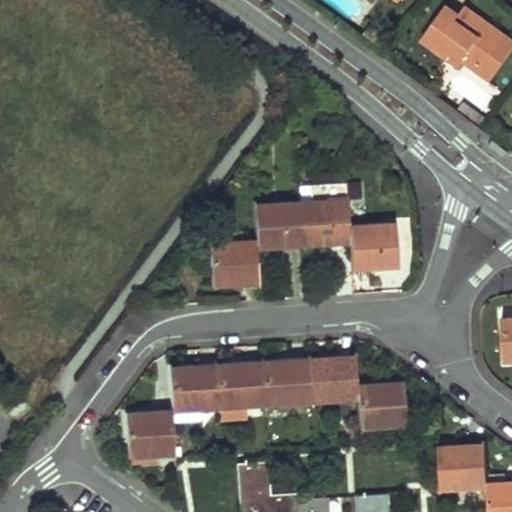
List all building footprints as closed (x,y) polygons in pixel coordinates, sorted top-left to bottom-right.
[(495,83),(511,60),(511,41),(470,10),(465,18),(453,9),(428,43),(465,70),(469,64),(495,83)] [(312,196),(299,197),(302,244),(350,241),(349,223),(346,180),(311,182),(312,196)] [(253,200),(255,239),(256,246),(302,244),(299,197),(253,200)] [(388,220),(349,223),(350,241),(351,266),(390,263),(388,220)] [(258,283),(256,246),(255,239),(212,241),(215,285),(258,283)] [(307,405),(354,402),(353,384),(352,355),(305,358),(307,405)] [(261,407),(307,405),(305,358),(258,360),(261,407)] [(243,408),(261,407),(258,360),(213,363),(215,408),(216,419),(244,418),(243,408)] [(196,409),(215,408),(213,363),(166,365),(168,407),(169,421),(197,420),(196,409)] [(401,381),(353,384),(354,402),(356,428),(403,425),(401,381)] [(169,421),(168,407),(123,410),(125,455),(171,453),(169,421)] [(486,493),(485,485),(483,447),(436,450),(439,495),(486,493)] [(294,511),(294,497),(294,491),(260,493),(258,462),(233,463),(236,511),(294,511)] [(486,511),(511,511),(511,483),(485,485),(486,493),(486,511)] [(375,511),(374,493),(352,494),(352,511),(375,511)] [(317,511),(316,496),(294,497),(294,511),(317,511)]
